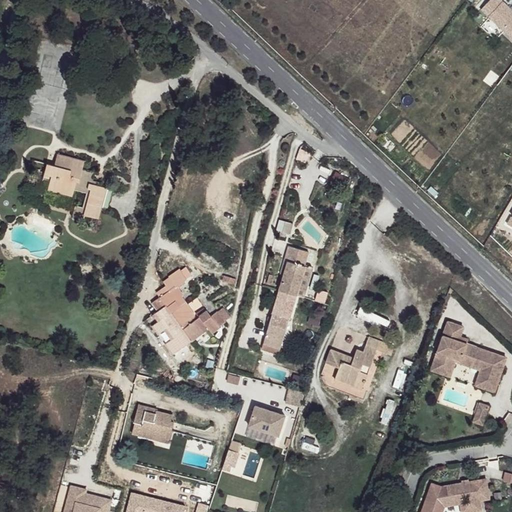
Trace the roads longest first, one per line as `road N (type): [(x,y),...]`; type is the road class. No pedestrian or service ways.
road 1 (residential): [(125,362),(203,47)]
road 2 (unknown): [(396,187),(321,362),(345,436),(332,449),(304,447)]
road 3 (primary): [(342,136),(511,296)]
road 4 (unknown): [(299,129),(246,344)]
road 5 (primary): [(197,0),(342,136)]
road 6 (residential): [(203,47),(318,144),(342,136)]
road 7 (residential): [(402,511),(423,463),(511,442)]
road 8 (unknown): [(196,75),(144,107),(135,172)]
road 9 (residential): [(28,0),(0,118)]
